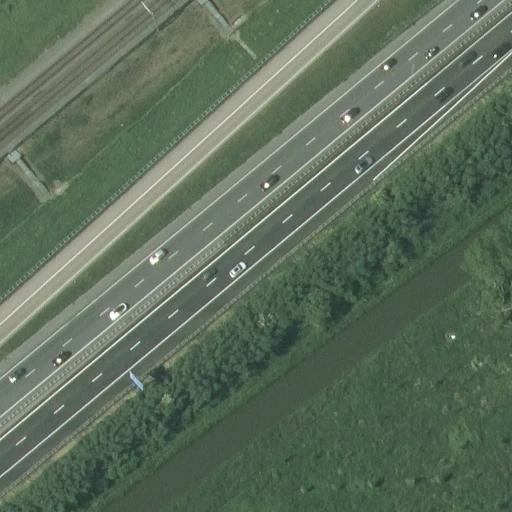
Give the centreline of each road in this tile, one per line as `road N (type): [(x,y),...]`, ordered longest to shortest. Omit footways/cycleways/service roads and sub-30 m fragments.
road 1 (motorway): [(0,461),(511,34)]
road 2 (motorway): [(484,0),(0,398)]
road 3 (motorway): [(370,0),(0,334)]
